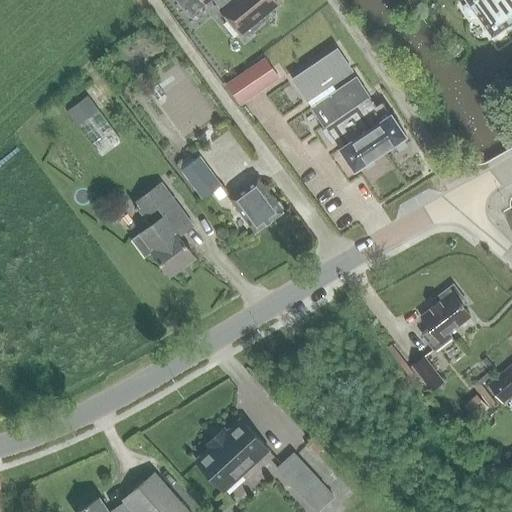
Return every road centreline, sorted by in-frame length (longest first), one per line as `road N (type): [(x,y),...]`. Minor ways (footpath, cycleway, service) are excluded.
road 1 (tertiary): [(0,446),(117,398),(461,196)]
road 2 (track): [(461,196),(331,0)]
